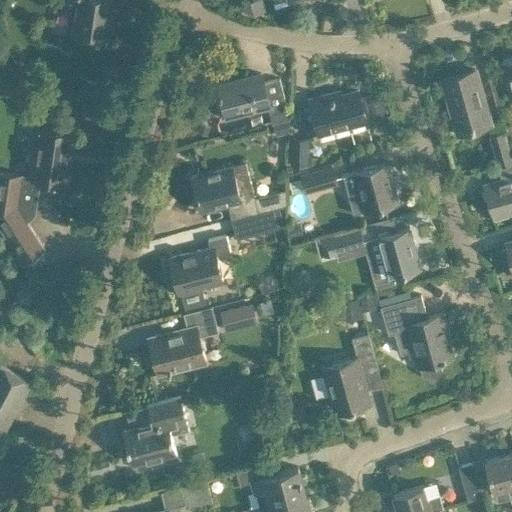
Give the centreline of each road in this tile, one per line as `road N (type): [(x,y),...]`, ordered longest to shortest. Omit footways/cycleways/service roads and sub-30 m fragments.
road 1 (unclassified): [(23,511),(180,7)]
road 2 (residential): [(511,373),(394,41)]
road 3 (residential): [(354,511),(345,478),(359,453),(511,397)]
road 4 (residential): [(394,41),(296,38),(209,21),(180,7)]
road 5 (track): [(0,256),(73,368)]
road 6 (residential): [(511,11),(394,41)]
